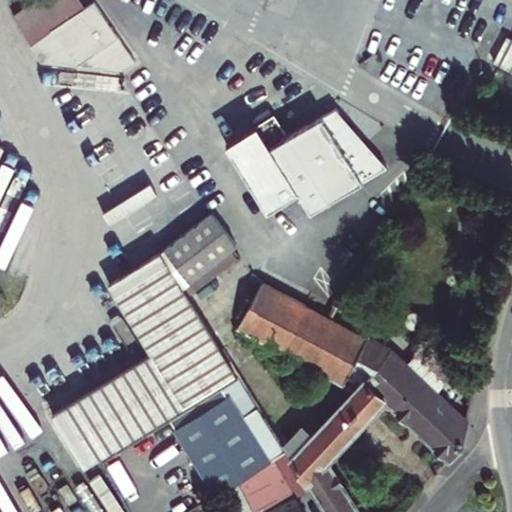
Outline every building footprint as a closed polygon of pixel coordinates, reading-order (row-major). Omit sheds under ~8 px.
[(77,0),(35,0),(11,17),(30,47),(52,30),(74,65),(116,37),(92,1),(82,7),(77,0)] [(131,62),(116,37),(74,65),(118,71),(131,62)] [(308,211),(385,166),(335,107),(287,135),(274,113),(225,142),(265,209),(296,190),(308,211)] [(208,212),(159,251),(181,286),(236,245),(208,212)] [(181,286),(159,251),(107,284),(152,354),(53,417),(84,466),(234,370),(187,296),(181,286)] [(352,390),(290,459),(324,511),(357,511),(325,461),(385,397),(452,460),(463,448),(467,420),(435,391),(419,377),(390,351),(327,318),(259,282),(235,327),(352,390)] [(461,388),(471,392),(480,368),(469,364),(461,388)] [(428,368),(419,377),(435,391),(444,383),(428,368)] [(214,493),(265,461),(284,449),(238,376),(168,420),(214,493)] [(277,503),(260,511),(303,511),(294,494),(292,495),(285,480),(283,481),(275,464),(270,467),(265,461),(214,493),(215,495),(237,482),(243,495),(260,486),(255,478),(262,474),(277,503)]
